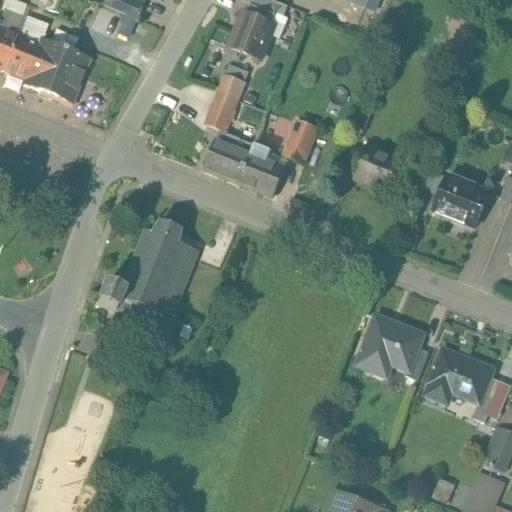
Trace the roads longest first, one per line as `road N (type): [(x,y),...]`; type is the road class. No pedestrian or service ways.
road 1 (residential): [(511,317),(113,157)]
road 2 (residential): [(52,335),(113,157)]
road 3 (residential): [(2,511),(52,335)]
road 4 (residential): [(113,157),(203,0)]
